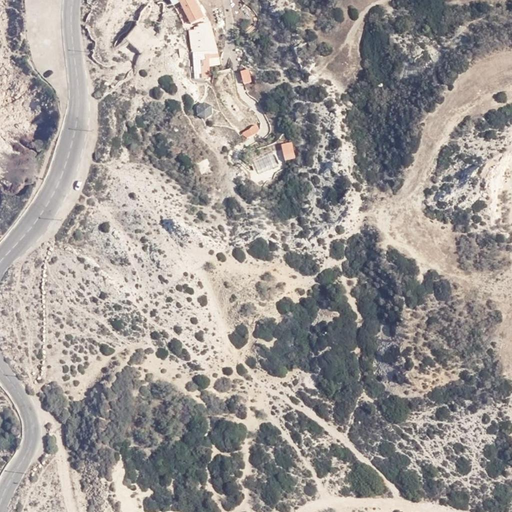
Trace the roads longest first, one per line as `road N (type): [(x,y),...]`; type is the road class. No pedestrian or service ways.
road 1 (tertiary): [(0,262),(41,216),(72,142),(78,86),(71,0)]
road 2 (tertiary): [(0,502),(33,433),(28,408),(0,364)]
road 3 (track): [(306,511),(343,502),(440,511)]
road 4 (track): [(28,408),(60,426),(73,511)]
